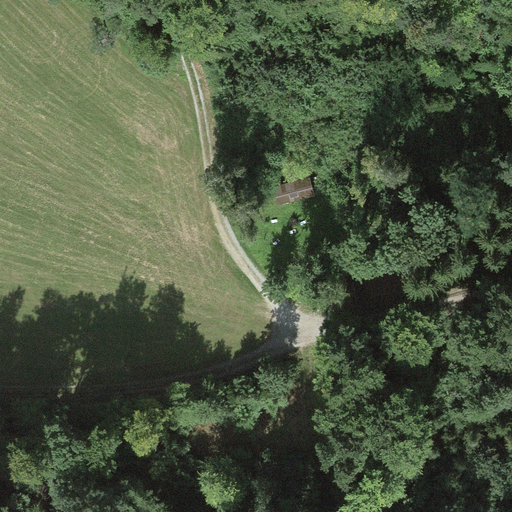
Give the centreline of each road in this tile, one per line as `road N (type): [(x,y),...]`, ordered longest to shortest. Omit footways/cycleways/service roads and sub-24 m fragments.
road 1 (track): [(311,345),(232,235),(165,14),(154,0)]
road 2 (track): [(0,385),(54,391),(189,382),(311,345)]
road 3 (track): [(311,345),(511,287)]
road 4 (track): [(348,511),(311,345)]
